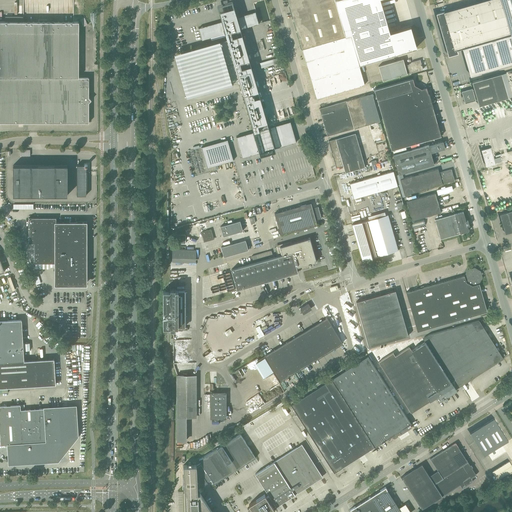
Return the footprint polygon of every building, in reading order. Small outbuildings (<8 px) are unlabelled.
[(302,49),(304,57),(352,42),(350,36),(346,37),(334,0),(287,0),(302,49),(301,49),(301,50),(302,49)] [(350,36),(352,42),(358,64),(417,47),(411,26),(390,33),(380,0),(334,0),(346,37),(350,36)] [(445,11),(437,13),(449,56),(459,53),(458,50),(464,48),(472,75),(511,63),(511,0),(485,0),(445,12),(445,11)] [(220,41),(174,54),(187,98),(232,85),(232,83),(239,81),(253,77),(239,30),(259,24),(255,12),(237,17),(234,7),(219,12),(222,21),(198,28),(202,40),(225,34),(227,40),(220,42),(220,41)] [(0,21),(0,122),(88,123),(88,77),(78,77),(78,22),(0,21)] [(304,57),(311,80),(359,66),(358,64),(352,42),(304,57)] [(403,59),(378,66),(382,81),(407,74),(409,74),(422,70),(421,66),(422,66),(421,65),(420,60),(411,63),(409,63),(409,64),(405,66),(403,59)] [(364,85),(359,66),(311,80),(316,99),(364,85)] [(473,88),(462,91),(465,103),(476,100),(476,99),(478,99),(480,106),(509,97),(502,73),(473,82),(475,89),(473,89),(473,88)] [(253,132),(236,137),(242,158),(259,153),(260,156),(275,151),(274,149),(296,142),(290,122),(267,128),(253,77),(239,81),(253,132)] [(384,126),(434,112),(433,108),(429,94),(428,95),(427,91),(423,89),(421,89),(414,85),(413,79),(373,90),(374,90),(377,100),(376,101),(377,101),(384,126)] [(368,95),(319,108),(327,136),(376,122),(380,121),(372,94),(368,95)] [(441,136),(434,112),(384,126),(391,151),(441,136)] [(343,166),(345,173),(365,167),(360,150),(357,138),(355,133),(328,141),(331,149),(331,150),(336,168),(343,166)] [(207,168),(233,160),(227,140),(201,147),(207,168)] [(416,170),(434,164),(431,153),(440,150),(445,149),(443,141),(416,149),(411,150),(393,155),(398,175),(416,170)] [(482,150),(482,151),(483,155),(486,154),(486,156),(484,157),(487,166),(496,163),(502,161),(500,155),(494,157),(491,147),(484,149),(484,148),(484,149),(482,149),(482,150)] [(79,165),(77,165),(77,196),(86,196),(86,171),(86,168),(87,166),(87,165),(86,164),(85,164),(84,165),(79,165)] [(39,165),(13,165),(13,196),(39,196),(67,196),(67,165),(39,165)] [(405,197),(411,195),(410,194),(416,192),(454,181),(453,181),(450,170),(439,173),(438,169),(416,175),(400,180),(405,197)] [(350,184),(354,199),(398,186),(393,171),(350,184)] [(409,211),(438,203),(435,193),(416,199),(406,202),(409,211)] [(321,218),(318,206),(312,208),(310,203),(274,213),(280,236),(317,225),(315,220),(321,218)] [(409,211),(412,221),(441,212),(438,203),(409,211)] [(511,210),(500,214),(506,234),(511,231),(511,210)] [(463,211),(435,220),(440,239),(468,231),(467,224),(467,222),(466,222),(463,211)] [(354,231),(356,239),(363,261),(372,258),(398,250),(388,215),(361,222),(352,224),(354,231)] [(34,263),(55,263),(55,218),(28,218),(28,243),(34,243),(34,263)] [(56,218),(55,218),(55,263),(55,268),(55,284),(76,284),(80,284),(86,284),(86,223),(65,223),(56,223),(56,218)] [(424,219),(410,222),(412,229),(425,225),(424,219)] [(220,227),(223,236),(242,231),(240,221),(220,227)] [(204,242),(213,239),(211,229),(201,232),(204,242)] [(278,256),(231,270),(237,290),(253,285),(298,272),(296,267),(301,266),(302,268),(306,267),(306,264),(316,261),(309,238),(292,243),(276,248),(278,256)] [(221,247),(222,253),(223,257),(248,251),(245,241),(221,247)] [(172,262),(195,262),(196,250),(172,250),(172,262)] [(417,332),(424,330),(487,312),(479,284),(482,277),(481,271),(474,267),(468,269),(464,276),(416,290),(406,292),(411,309),(416,326),(416,327),(417,332)] [(163,290),(163,327),(170,327),(170,329),(175,329),(175,327),(185,327),(185,290),(175,290),(175,288),(170,288),(170,290),(163,290)] [(395,291),(356,302),(369,347),(408,336),(395,291)] [(303,315),(312,309),(308,304),(299,309),(303,315)] [(0,387),(55,385),(54,359),(24,361),(21,320),(8,320),(8,318),(0,318),(0,387)] [(326,318),(264,356),(280,381),(321,356),(322,356),(342,343),(326,318)] [(393,353),(378,362),(403,400),(411,413),(412,412),(416,410),(417,409),(425,404),(431,400),(435,398),(436,397),(438,400),(439,402),(441,400),(443,399),(444,400),(445,400),(445,401),(446,401),(447,400),(448,399),(447,398),(448,398),(450,396),(449,395),(456,390),(455,389),(456,389),(460,386),(461,385),(465,383),(469,380),(470,380),(479,374),(494,364),(503,359),(483,327),(482,325),(480,323),(479,321),(478,321),(473,322),(428,335),(423,339),(425,342),(416,348),(411,351),(409,347),(395,356),(393,353)] [(345,371),(298,400),(290,405),(334,473),(370,450),(374,447),(375,448),(375,447),(390,437),(393,438),(394,439),(394,438),(394,437),(393,435),(409,425),(411,428),(412,428),(410,424),(411,424),(396,400),(368,356),(345,371)] [(177,376),(177,416),(186,416),(196,416),(195,385),(195,376),(177,376)] [(225,418),(225,400),(225,393),(211,393),(211,400),(211,417),(225,418)] [(20,405),(0,406),(0,437),(0,445),(8,445),(9,455),(8,455),(8,458),(9,458),(10,463),(57,460),(57,457),(57,455),(58,452),(59,453),(61,451),(59,448),(60,446),(62,444),(63,442),(65,440),(67,439),(69,438),(72,437),(74,436),(77,436),(75,407),(44,409),(44,408),(20,410),(20,405)] [(487,423),(501,446),(509,441),(495,418),(487,423)] [(479,428),(493,450),(501,446),(487,423),(479,428)] [(493,450),(479,428),(471,433),(485,455),(493,450)] [(211,511),(200,493),(199,493),(197,493),(197,486),(201,486),(211,479),(214,484),(255,458),(240,433),(198,460),(200,463),(196,466),(196,465),(183,466),(183,476),(183,490),(184,490),(184,511),(211,511)] [(443,451),(455,471),(468,462),(455,443),(443,451)] [(267,466),(255,474),(269,495),(276,506),(287,499),(299,491),(311,484),(322,477),(312,460),(301,444),(290,452),(278,459),(267,466)] [(476,475),(468,462),(455,471),(443,451),(430,459),(430,458),(430,459),(442,478),(434,484),(421,464),(416,468),(401,477),(416,500),(422,509),(442,496),(442,497),(460,485),(462,488),(473,481),(471,478),(476,475)] [(511,464),(510,461),(493,472),(498,480),(511,471),(511,464)] [(370,497),(349,511),(409,511),(404,505),(399,508),(398,508),(392,499),(385,487),(370,497)] [(276,506),(269,495),(266,497),(266,496),(263,495),(249,504),(250,507),(248,508),(247,508),(249,511),(271,511),(275,510),(273,507),(276,506)]
